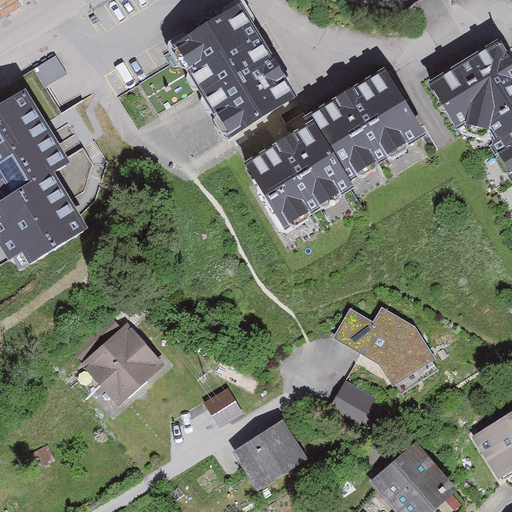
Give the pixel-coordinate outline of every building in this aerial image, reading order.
[(16,0),(0,0),(0,18),(20,6),(16,0)] [(173,45),(227,136),(294,96),(239,5),(173,45)] [(489,131),(511,172),(511,63),(502,46),(435,83),(458,124),(489,131)] [(243,164),(279,225),(348,185),(344,179),(422,133),(386,72),(310,117),(314,123),(243,164)] [(0,110),(0,194),(5,203),(52,174),(69,164),(25,94),(0,110)] [(86,230),(52,174),(5,203),(0,206),(0,232),(23,270),(86,230)] [(375,320),(352,308),(333,340),(381,365),(400,389),(437,361),(415,324),(382,308),(375,320)] [(72,367),(110,412),(160,369),(122,325),(72,367)] [(331,410),(365,428),(378,402),(345,384),(331,410)] [(227,390),(205,403),(220,427),(242,414),(227,390)] [(472,437),(500,480),(511,472),(511,419),(509,414),(472,437)] [(235,451),(259,490),(306,461),(282,422),(235,451)] [(372,481),(398,511),(429,511),(456,490),(416,444),(372,481)]
